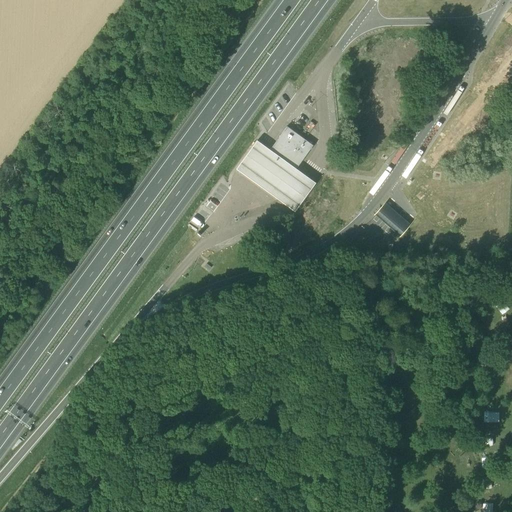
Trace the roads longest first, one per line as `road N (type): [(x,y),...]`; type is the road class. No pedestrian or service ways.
road 1 (motorway): [(0,441),(324,0)]
road 2 (motorway): [(289,0),(0,393)]
road 3 (track): [(172,339),(259,327),(344,269),(511,269)]
road 4 (track): [(172,339),(125,374),(9,511)]
road 5 (motorway): [(0,480),(130,329)]
